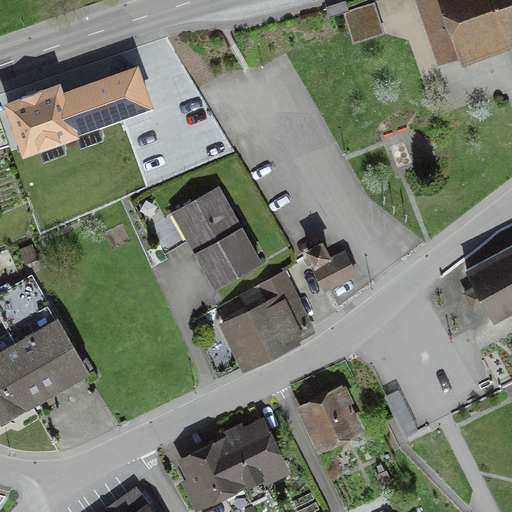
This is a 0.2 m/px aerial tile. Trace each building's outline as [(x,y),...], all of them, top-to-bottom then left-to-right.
[(511,0),(416,0),(438,63),(511,37),(511,0)] [(327,16),(346,10),(344,3),(325,9),(327,16)] [(356,43),(384,33),(373,3),(345,13),(356,43)] [(146,104),(133,69),(58,96),(55,88),(40,93),(40,91),(21,98),(21,100),(7,105),(23,149),(71,132),(70,131),(146,104)] [(215,188),(178,209),(210,264),(203,268),(214,287),(257,262),(215,188)] [(313,265),(327,257),(319,243),(306,251),(313,265)] [(511,244),(465,270),(492,321),(511,310),(511,244)] [(343,254),(313,269),(323,289),(353,274),(343,254)] [(289,338),(307,329),(280,272),(259,284),(269,305),(231,324),(228,318),(222,321),(243,363),(290,340),(289,338)] [(65,387),(86,374),(29,277),(0,293),(0,317),(13,340),(12,341),(15,346),(0,354),(0,416),(62,381),(65,387)] [(343,388),(299,409),(318,447),(356,429),(344,404),(349,401),(343,388)] [(417,426),(400,392),(388,397),(405,432),(417,426)] [(220,443),(240,484),(258,475),(260,474),(268,477),(276,473),(279,465),(278,463),(279,462),(260,424),(220,443)] [(266,491),(258,475),(240,484),(220,443),(183,462),(191,477),(182,481),(195,508),(205,504),(202,499),(230,486),(238,504),(266,491)] [(149,511),(134,490),(102,511),(149,511)]
